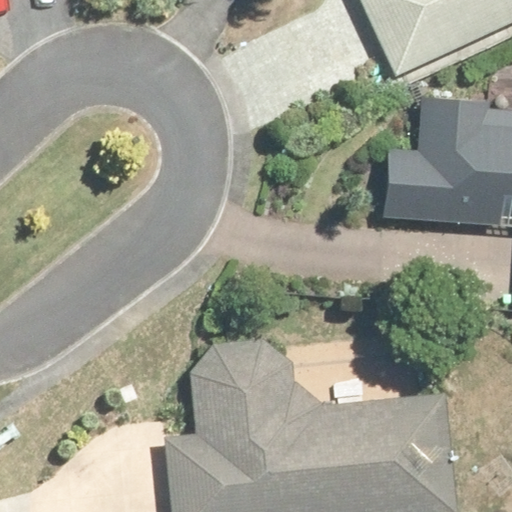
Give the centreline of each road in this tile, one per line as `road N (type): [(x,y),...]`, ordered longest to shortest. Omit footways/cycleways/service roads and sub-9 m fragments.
road 1 (residential): [(156,86),(185,127),(185,192),(163,225),(77,302),(0,345)]
road 2 (residential): [(0,125),(64,72),(103,66),(156,86)]
